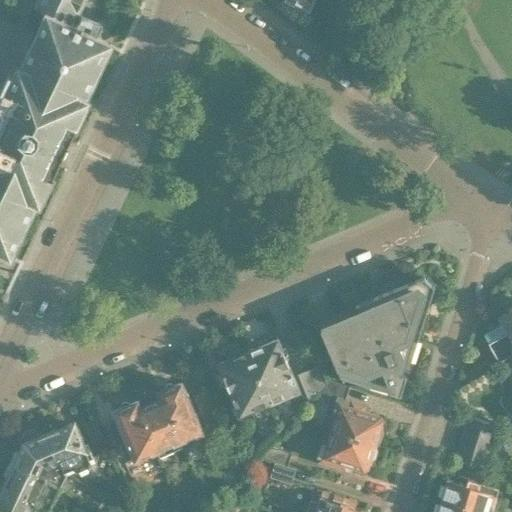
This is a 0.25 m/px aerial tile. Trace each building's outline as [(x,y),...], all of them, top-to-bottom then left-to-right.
[(0,0),(0,15),(1,16),(8,0),(37,0),(34,8),(46,14),(73,26),(84,0),(0,0)] [(51,176),(74,128),(75,128),(88,101),(84,99),(111,43),(73,26),(46,14),(19,68),(17,67),(0,102),(0,253),(10,258),(36,204),(38,205),(52,176),(51,176)] [(410,360),(433,287),(422,277),(316,322),(342,384),(352,380),(399,395),(405,374),(406,372),(409,373),(408,370),(410,366),(412,363),(408,362),(409,360),(410,360)] [(511,353),(511,301),(511,302),(511,303),(511,304),(511,307),(497,316),(507,332),(487,343),(498,362),(508,356),(511,353)] [(298,390),(285,359),(277,338),(265,342),(264,338),(245,346),(268,402),(298,390)] [(268,402),(245,346),(226,354),(228,358),(216,363),(221,374),(215,376),(219,386),(225,383),(233,402),(228,404),(233,416),(268,402)] [(294,369),(303,391),(322,383),(313,361),(294,369)] [(346,400),(351,387),(329,380),(319,392),(329,395),(346,400)] [(193,411),(188,398),(189,394),(186,387),(183,386),(181,381),(174,384),(173,384),(172,383),(170,382),(168,382),(167,382),(166,383),(165,384),(164,385),(164,386),(164,388),(157,391),(160,398),(178,441),(201,431),(199,424),(200,422),(196,412),(193,411)] [(181,447),(178,441),(160,398),(157,391),(136,400),(138,407),(156,450),(159,456),(181,447)] [(156,450),(138,407),(136,400),(129,403),(127,402),(125,401),(124,401),(123,402),(122,402),(120,403),(119,405),(119,407),(112,410),(114,415),(113,418),(115,426),(119,427),(125,440),(123,443),(126,450),(130,451),(133,459),(156,450)] [(379,426),(380,422),(381,420),(378,417),(361,412),(363,405),(352,402),(350,408),(335,403),(326,429),(374,444),(375,441),(378,439),(380,433),(379,431),(380,426),(379,426)] [(492,439),(497,425),(468,416),(463,430),(492,439)] [(86,440),(98,435),(92,419),(80,424),(86,440)] [(94,457),(88,442),(83,444),(77,430),(78,427),(74,422),(68,422),(66,425),(47,433),(62,472),(70,469),(76,471),(88,466),(89,459),(94,457)] [(372,456),(375,449),(373,446),(374,444),(326,429),(318,455),(326,457),(325,461),(332,463),(332,465),(350,470),(351,465),(362,469),(366,466),(368,461),(369,461),(370,457),(372,456)] [(488,454),(492,439),(463,430),(459,444),(488,454)] [(62,472),(47,433),(23,443),(20,450),(14,451),(9,462),(60,487),(67,475),(62,472)] [(483,467),(488,454),(459,444),(454,458),(483,467)] [(289,467),(293,453),(271,446),(260,458),(274,462),(289,467)] [(60,487),(9,462),(4,472),(6,478),(2,486),(43,507),(48,509),(60,487)] [(289,482),(294,468),(289,467),(274,462),(270,476),(289,482)] [(479,511),(491,511),(497,496),(478,490),(479,489),(466,484),(465,486),(447,480),(441,499),(479,511)] [(40,511),(43,507),(2,486),(0,491),(0,511),(40,511)] [(362,511),(363,510),(348,506),(348,504),(342,502),(344,498),(321,491),(317,503),(309,501),(304,511),(362,511)] [(479,511),(441,499),(436,511),(479,511)]
